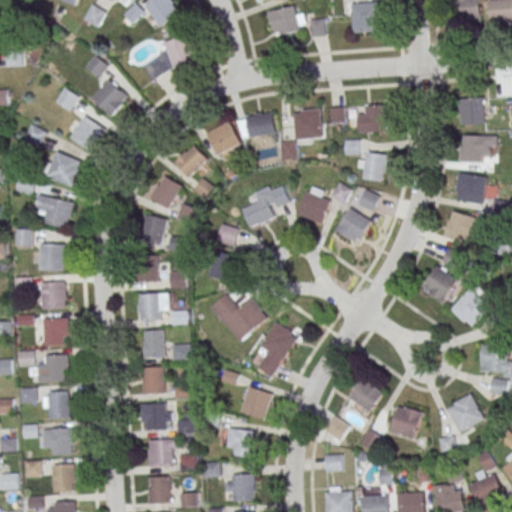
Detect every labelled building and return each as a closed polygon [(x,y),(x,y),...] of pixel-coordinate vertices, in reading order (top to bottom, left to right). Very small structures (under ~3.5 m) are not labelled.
[(152,0),(146,5),(162,27),(182,12),(173,0),(152,0)] [(454,0),(455,23),(482,21),(481,0),(454,0)] [(511,0),(490,0),(491,25),(511,24),(511,0)] [(380,2),(353,2),(353,32),(381,31),(380,2)] [(99,28),(108,11),(94,3),(84,20),(99,28)] [(308,29),(304,12),(298,13),(296,5),(269,11),(275,37),(308,29)] [(311,36),(326,36),(326,19),(311,19),(311,36)] [(151,77),(200,60),(191,33),(164,42),(168,55),(146,62),(151,77)] [(101,78),(110,65),(96,54),(87,66),(101,78)] [(131,95),(109,78),(93,99),(115,116),(131,95)] [(57,101),(72,111),(81,97),(66,87),(57,101)] [(9,90),(0,89),(0,105),(9,105),(9,90)] [(486,97),(461,97),(461,124),(486,124),(486,97)] [(359,132),(388,131),(387,104),(368,104),(368,115),(359,115),(359,132)] [(323,138),(322,109),(295,110),(296,139),(323,138)] [(277,133),(273,111),(240,117),(244,139),(277,133)] [(107,128),(85,115),(71,137),(93,151),(107,128)] [(217,155),(242,144),(232,122),(208,132),(217,155)] [(48,132),(33,123),(25,138),(40,147),(48,132)] [(497,135),(461,135),(461,162),(486,162),(486,152),(497,152),(497,135)] [(283,141),(283,158),(297,158),(297,141),(283,141)] [(209,158),(195,144),(176,163),(190,178),(209,158)] [(45,175),(74,187),(84,162),(55,150),(45,175)] [(389,154),(367,152),(367,159),(360,159),(360,169),(362,169),(361,178),(386,180),(389,154)] [(484,203),(488,176),(460,173),(456,199),(484,203)] [(151,198),(170,209),(184,186),(165,174),(151,198)] [(34,195),(38,181),(21,177),(17,191),(34,195)] [(290,201),(284,183),(256,193),(260,204),(246,208),(252,227),(277,219),(273,207),(290,201)] [(323,223),(331,197),(347,201),(351,187),(338,183),(335,194),(308,185),(299,215),(323,223)] [(375,210),(381,196),(366,189),(360,204),(375,210)] [(74,202),(40,195),(36,211),(47,213),(44,223),(69,228),(74,202)] [(193,224),(199,209),(184,203),(178,217),(193,224)] [(373,220),(351,207),(337,230),(359,243),(373,220)] [(447,237),(476,242),(480,217),(451,211),(447,237)] [(140,238),(162,245),(170,220),(148,213),(140,238)] [(17,245),(34,245),(34,229),(17,229),(17,245)] [(187,253),(189,237),(172,235),(170,251),(187,253)] [(41,270),(66,270),(66,243),(41,243),(41,270)] [(444,262),(459,266),(462,254),(447,250),(444,262)] [(230,281),(236,258),(215,253),(209,275),(230,281)] [(159,255),(138,255),(138,282),(159,282),(159,255)] [(459,279),(439,265),(423,288),(443,302),(459,279)] [(187,270),(171,270),(171,287),(187,287),(187,270)] [(43,282),(67,281),(68,307),(44,308),(43,282)] [(492,306),(473,287),(452,308),(471,327),(492,306)] [(140,293),(140,320),(160,320),(160,310),(170,310),(170,293),(140,293)] [(270,318),(254,297),(239,309),(228,293),(212,306),(239,342),(270,318)] [(45,319),(65,318),(66,344),(46,345),(45,319)] [(11,322),(0,321),(0,334),(11,335),(11,322)] [(275,379),(300,335),(276,321),(261,347),(268,351),(258,369),(275,379)] [(146,330),(166,330),(167,356),(147,357),(146,330)] [(174,360),(193,360),(193,344),(174,344),(174,360)] [(511,358),(508,358),(509,347),(483,345),(481,373),(511,375),(511,358)] [(47,355),(66,354),(68,381),(48,382),(47,355)] [(0,359),(0,373),(12,374),(12,359),(0,359)] [(146,367),(165,366),(167,392),(147,393),(146,367)] [(385,392),(363,377),(349,397),(371,412),(385,392)] [(510,380),(494,378),(492,392),(508,395),(510,380)] [(266,419),(274,394),(250,386),(242,411),(266,419)] [(22,387),(22,402),(39,402),(39,387),(22,387)] [(50,392),(70,391),(71,417),(51,418),(50,392)] [(486,419),(473,394),(449,406),(461,431),(486,419)] [(0,398),(0,412),(16,412),(16,399),(0,398)] [(147,404),(167,403),(168,429),(149,430),(147,404)] [(392,430),(416,438),(424,412),(399,405),(392,430)] [(197,414),(179,414),(179,433),(197,433),(197,414)] [(351,426),(336,416),(324,433),(340,443),(351,426)] [(24,425),(25,437),(39,437),(39,425),(24,425)] [(53,428),(73,427),(74,453),(54,454),(53,428)] [(257,431),(231,427),(227,453),(253,457),(257,431)] [(362,445),(376,452),(384,436),(369,429),(362,445)] [(441,437),(443,454),(458,452),(456,436),(441,437)] [(2,451),(17,451),(17,438),(2,438),(2,451)] [(151,440),(171,439),(172,465),(152,466),(151,440)] [(496,466),(489,452),(480,456),(486,471),(496,466)] [(343,470),(343,454),(326,454),(326,470),(343,470)] [(2,473),(1,456),(0,455),(0,482),(1,482),(1,490),(21,489),(20,473),(2,473)] [(511,455),(501,464),(511,478),(511,455)] [(26,460),(26,476),(42,476),(42,460),(26,460)] [(54,464),(74,464),(75,490),(55,491),(54,464)] [(393,484),(393,467),(382,467),(382,484),(393,484)] [(504,494),(494,473),(471,484),(481,505),(504,494)] [(256,500),(256,474),(228,474),(228,500),(256,500)] [(151,477),(171,476),(172,502),(152,503),(151,477)] [(437,511),(464,511),(464,490),(456,490),(456,485),(437,485),(437,511)] [(327,488),(327,511),(354,511),(354,488),(327,488)] [(399,492),(399,511),(424,511),(425,492),(399,492)] [(389,511),(390,495),(363,495),(363,511),(389,511)] [(51,511),(76,511),(77,501),(52,501),(51,511)]
